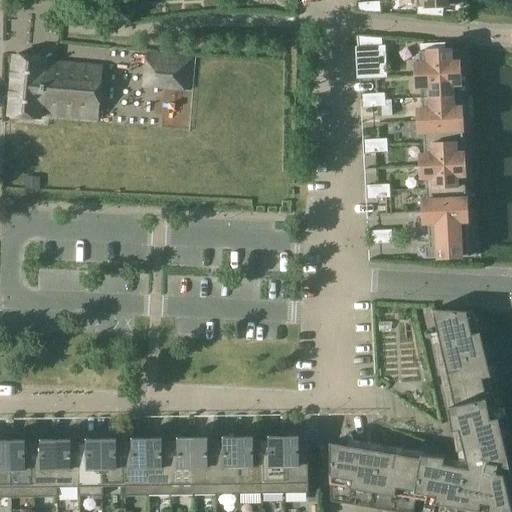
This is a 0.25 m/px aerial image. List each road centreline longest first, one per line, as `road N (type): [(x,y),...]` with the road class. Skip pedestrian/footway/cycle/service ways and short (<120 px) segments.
road 1 (residential): [(336,278),(334,401),(0,407)]
road 2 (residential): [(334,0),(336,278)]
road 3 (residential): [(511,288),(336,278)]
